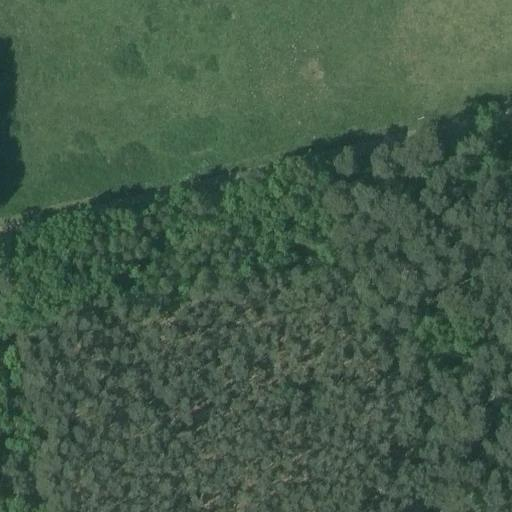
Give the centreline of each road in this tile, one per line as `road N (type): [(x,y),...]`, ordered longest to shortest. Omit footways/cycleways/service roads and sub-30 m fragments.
road 1 (unclassified): [(0,251),(511,139)]
road 2 (track): [(33,511),(0,337)]
